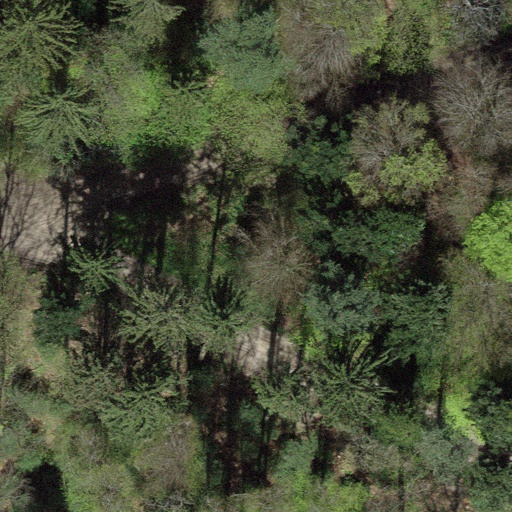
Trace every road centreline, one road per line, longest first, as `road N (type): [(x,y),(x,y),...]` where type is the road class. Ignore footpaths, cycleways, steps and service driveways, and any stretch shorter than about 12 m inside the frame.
road 1 (track): [(0,193),(511,479)]
road 2 (track): [(511,78),(0,223)]
